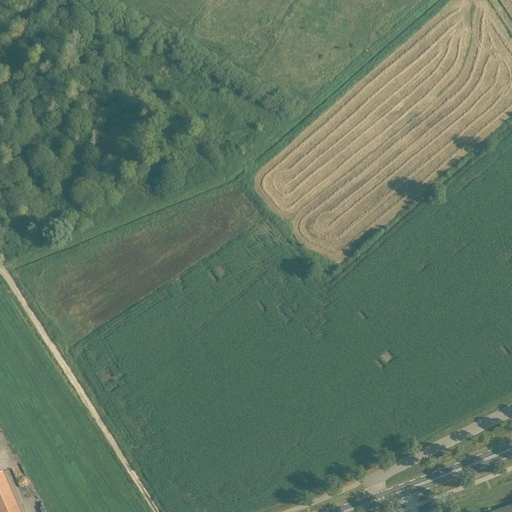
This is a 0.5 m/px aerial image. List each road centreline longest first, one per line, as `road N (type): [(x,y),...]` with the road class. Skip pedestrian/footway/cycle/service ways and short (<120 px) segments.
road 1 (track): [(12,285),(157,511)]
road 2 (unclassified): [(511,411),(379,476),(372,501)]
road 3 (primary): [(372,501),(511,448)]
